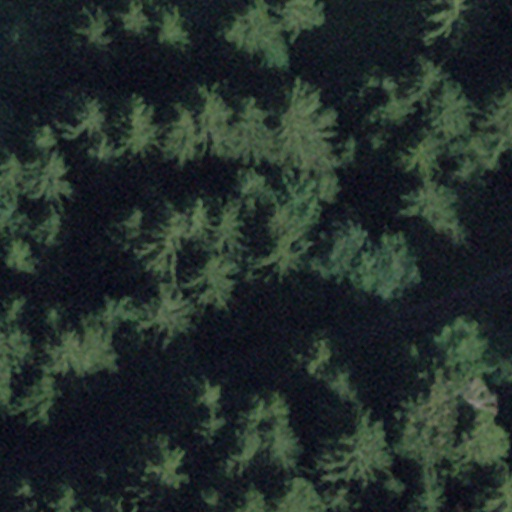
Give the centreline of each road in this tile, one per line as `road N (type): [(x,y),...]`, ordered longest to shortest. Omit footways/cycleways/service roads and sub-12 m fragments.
road 1 (track): [(0,503),(219,375),(440,306),(511,274)]
road 2 (track): [(511,71),(0,130)]
